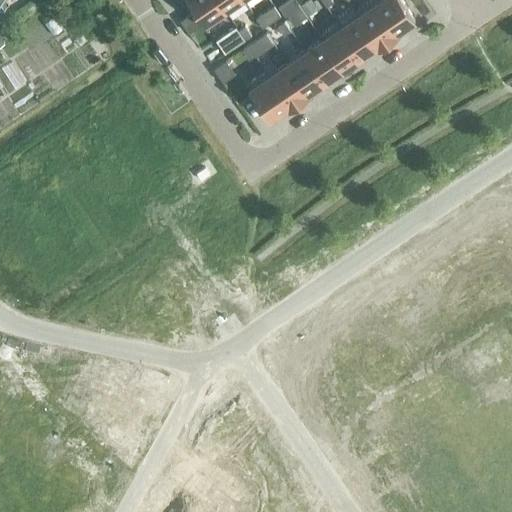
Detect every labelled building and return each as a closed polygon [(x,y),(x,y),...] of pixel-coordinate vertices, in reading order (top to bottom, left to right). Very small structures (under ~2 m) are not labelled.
[(190,0),(208,25),(225,13),(216,0),(190,0)] [(216,0),(225,13),(245,0),(244,0),(216,0)] [(285,0),(279,4),(286,14),(300,5),(296,0),(285,0)] [(317,9),(311,0),(307,0),(300,5),(307,16),(317,9)] [(397,31),(375,0),(369,0),(355,10),(357,14),(378,44),(379,46),(398,33),(397,31)] [(375,0),(397,31),(415,19),(401,0),(375,0)] [(256,17),(263,27),(280,15),(273,5),(256,17)] [(293,25),(307,16),(300,5),(286,14),(293,25)] [(357,14),(340,26),(360,56),(378,44),(357,14)] [(284,20),(277,25),(283,35),(291,30),(284,20)] [(340,26),(338,23),(320,35),(322,38),(343,68),(360,56),(340,26)] [(246,24),(238,29),(244,38),(252,32),(246,24)] [(238,29),(236,27),(217,40),(224,51),(244,38),(238,29)] [(322,38),(305,50),(325,80),(343,68),(322,38)] [(255,40),(250,43),(257,53),(257,55),(262,51),(255,40)] [(250,43),(242,48),(249,58),(257,53),(250,43)] [(305,50),(287,62),(307,92),(325,80),(305,50)] [(271,62),(263,67),(265,71),(288,105),(290,107),(309,94),(307,92),(287,62),(276,70),(271,62)] [(265,71),(247,83),(270,117),(288,105),(265,71)] [(3,385),(0,387),(0,412),(15,402),(3,385)] [(0,412),(0,436),(30,416),(19,400),(15,402),(0,412)] [(474,407),(458,418),(463,425),(479,414),(474,407)] [(479,414),(463,425),(468,432),(483,421),(479,414)] [(393,436),(392,437),(403,453),(404,452),(410,461),(458,428),(449,415),(429,429),(420,415),(392,434),(393,436)] [(30,416),(0,436),(0,460),(0,461),(30,441),(42,433),(30,416)] [(458,428),(410,461),(427,486),(455,467),(447,454),(467,441),(458,428)] [(0,461),(0,468),(8,480),(41,458),(30,441),(0,461)] [(41,458),(8,480),(20,497),(53,475),(41,458)] [(511,462),(509,458),(493,469),(498,476),(511,466),(511,462)] [(455,467),(427,486),(444,511),(493,479),(484,466),(464,480),(455,467)] [(511,466),(498,476),(503,483),(511,476),(511,466)] [(53,475),(20,497),(29,511),(34,511),(64,492),(53,475)] [(493,479),(444,511),(486,511),(482,506),(502,492),(493,479)]
